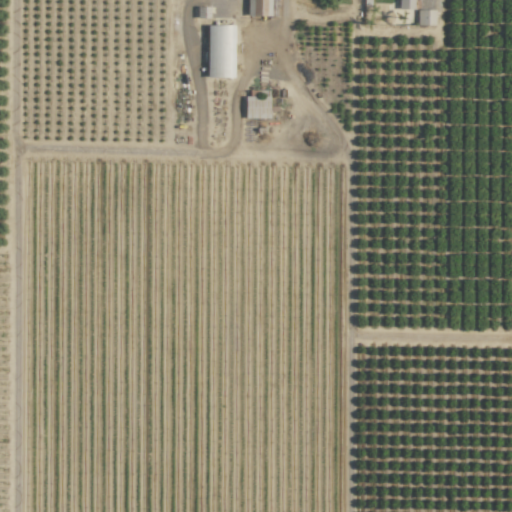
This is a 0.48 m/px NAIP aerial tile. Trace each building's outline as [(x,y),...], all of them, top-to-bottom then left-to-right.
[(245,0),(245,15),(268,16),(268,0),(245,0)] [(412,9),(411,0),(397,0),(398,9),(412,9)] [(434,10),(416,10),(416,25),(433,25),(434,10)] [(232,25),(205,25),(205,78),(232,78),(232,25)] [(268,118),(267,96),(243,96),(243,118),(268,118)]
